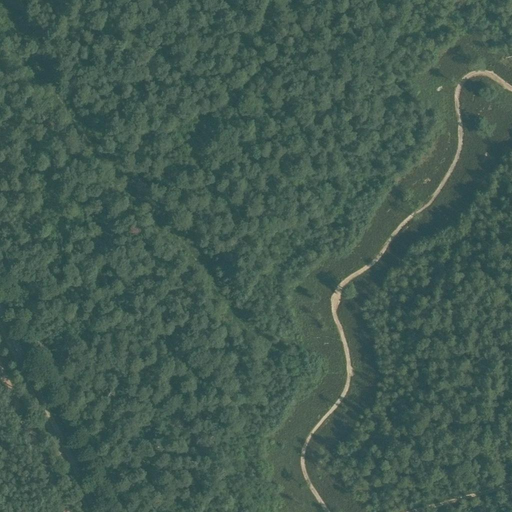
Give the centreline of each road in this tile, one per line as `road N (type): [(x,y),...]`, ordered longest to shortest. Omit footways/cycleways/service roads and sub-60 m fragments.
road 1 (track): [(343,340),(334,316),(340,288),(375,261),(459,152),(459,84),(478,72),(511,89)]
road 2 (track): [(94,511),(0,311)]
road 3 (track): [(326,511),(301,454),(348,386),(343,340)]
road 4 (track): [(66,511),(0,372)]
